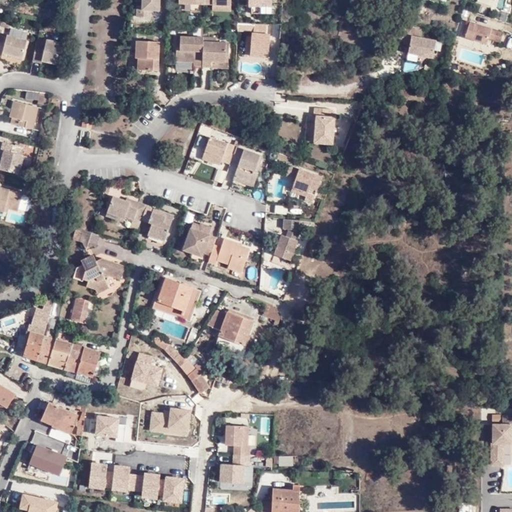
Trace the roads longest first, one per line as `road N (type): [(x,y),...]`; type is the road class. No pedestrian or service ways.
road 1 (residential): [(293,276),(256,387),(209,408),(200,511)]
road 2 (residential): [(88,390),(41,374),(0,473)]
